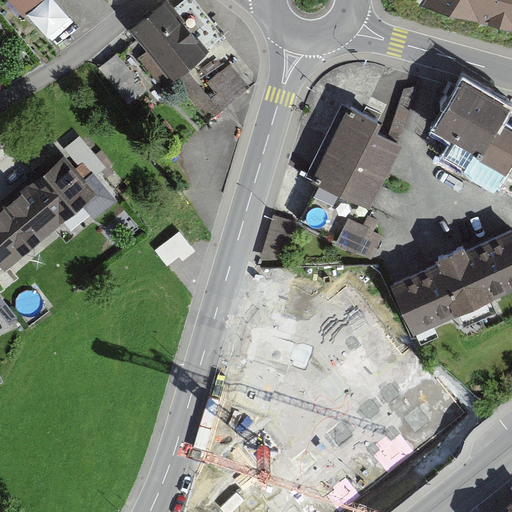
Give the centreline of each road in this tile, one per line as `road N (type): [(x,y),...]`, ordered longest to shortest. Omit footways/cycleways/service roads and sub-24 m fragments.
road 1 (tertiary): [(149,511),(298,35)]
road 2 (residential): [(0,101),(151,0)]
road 3 (tertiary): [(511,75),(344,22)]
